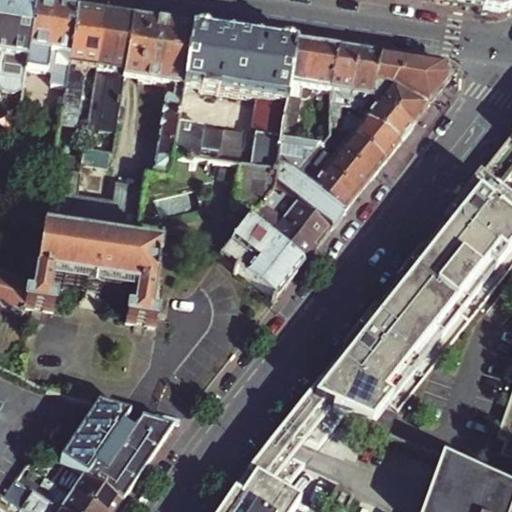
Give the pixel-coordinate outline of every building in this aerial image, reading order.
[(22,95),(25,72),(36,6),(0,0),(0,91),(4,95),(15,97),(20,95),(22,95)] [(446,0),(445,5),(483,10),(484,0),(446,0)] [(500,13),(510,9),(511,6),(511,0),(484,0),(483,10),(500,13)] [(65,90),(71,51),(77,13),(36,6),(25,72),(52,76),(50,87),(65,90)] [(75,69),(96,73),(105,17),(77,13),(71,51),(65,90),(59,130),(76,132),(84,81),(80,74),(75,73),(75,69)] [(115,137),(123,81),(132,21),(105,17),(96,73),(118,76),(117,81),(112,80),(106,85),(98,134),(115,137)] [(177,127),(183,93),(193,31),(132,21),(123,81),(166,88),(156,148),(148,147),(143,179),(145,179),(168,183),(172,160),(177,127)] [(276,177),(281,143),(297,47),(193,31),(183,93),(269,106),(262,141),(256,140),(255,145),(201,137),(202,131),(177,127),(172,160),(241,171),(250,173),(276,177)] [(311,92),(330,95),(338,53),(297,47),(281,143),(293,145),(300,100),(305,101),(310,97),(311,92)] [(341,109),(346,110),(359,57),(338,53),(330,95),(330,107),(341,109)] [(362,112),(368,100),(381,60),(359,57),(346,110),(362,112)] [(368,100),(414,130),(450,84),(442,70),(381,60),(368,100)] [(400,146),(414,130),(368,100),(362,112),(356,122),(364,126),(366,124),(400,146)] [(337,121),(339,121),(340,114),(329,112),(329,120),(337,121)] [(386,164),(400,146),(366,124),(364,126),(356,122),(348,117),(341,133),(352,139),(354,140),(386,164)] [(274,187),(331,234),(386,164),(354,140),(352,139),(331,164),(323,157),(330,149),(324,145),(321,149),(293,145),(281,143),(276,177),(274,187)] [(344,418),(371,430),(418,370),(412,365),(435,336),(441,341),(481,291),(475,286),(489,269),(495,273),(511,251),(511,197),(500,189),(511,173),(511,141),(246,477),(281,497),(344,418)] [(248,225),(263,207),(274,193),(274,187),(276,177),(250,173),(241,171),(234,212),(243,214),(242,221),(225,241),(230,246),(218,261),(275,304),(303,269),(269,242),(252,228),(248,225)] [(45,219),(135,232),(143,191),(111,185),(108,204),(76,198),(80,177),(52,173),(45,219)] [(317,251),(331,234),(274,187),(274,193),(263,207),(317,251)] [(303,269),(317,251),(263,207),(248,225),(252,228),(256,223),(273,237),(269,242),(303,269)] [(156,320),(150,319),(164,237),(135,232),(45,219),(33,289),(0,279),(0,309),(21,315),(25,312),(25,310),(53,314),(55,304),(49,303),(51,288),(52,282),(136,295),(135,302),(132,317),(126,316),(125,325),(155,330),(156,320)] [(135,302),(136,295),(52,282),(51,288),(135,302)] [(511,462),(511,400),(498,442),(506,444),(501,458),(511,462)] [(90,420),(59,465),(63,468),(69,471),(83,480),(122,507),(167,440),(172,433),(141,423),(129,419),(97,409),(90,420)] [(34,475),(40,466),(32,461),(29,465),(33,467),(30,472),(34,475)] [(511,511),(511,510),(511,492),(441,461),(422,511),(511,511)] [(78,488),(83,480),(69,471),(64,478),(78,488)] [(92,511),(118,511),(122,507),(83,480),(78,488),(64,478),(59,475),(57,477),(51,473),(46,481),(57,489),(92,511)] [(295,511),(299,507),(281,497),(246,477),(222,511),(295,511)] [(46,481),(35,497),(46,505),(52,498),(57,489),(46,481)] [(16,485),(4,502),(11,506),(19,511),(21,511),(32,496),(16,485)] [(92,511),(57,489),(52,498),(65,506),(61,511),(92,511)] [(325,509),(331,511),(346,511),(353,501),(335,491),(325,509)] [(56,511),(46,505),(35,497),(32,496),(21,511),(56,511)] [(56,511),(61,511),(65,506),(52,498),(46,505),(56,511)]
